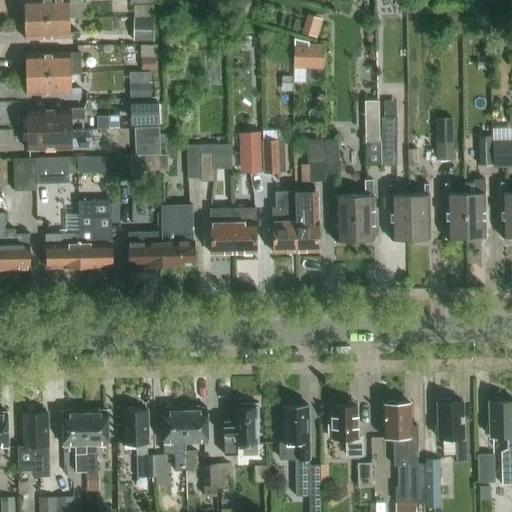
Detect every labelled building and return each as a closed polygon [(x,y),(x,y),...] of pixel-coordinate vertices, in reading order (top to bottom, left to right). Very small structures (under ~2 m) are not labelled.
[(24,0),(25,19),(70,18),(70,3),(80,2),(79,0),(24,0)] [(207,0),(207,12),(223,13),(224,0),(207,0)] [(307,15),(302,33),(319,38),(323,20),(307,15)] [(26,39),(80,37),(80,32),(70,33),(70,18),(25,19),(26,39)] [(154,18),(135,18),(135,41),(154,41),(154,18)] [(294,38),(293,62),(323,63),(324,46),(312,45),(312,42),(294,38)] [(81,73),(80,58),(81,58),(81,53),(26,55),(26,74),(81,73)] [(157,58),(141,58),(141,63),(141,71),(157,71),(157,62),(157,58)] [(81,73),(26,74),(27,94),(81,93),(81,88),(72,88),(71,75),(81,75),(81,73)] [(494,108),(493,89),(481,90),(482,109),(494,108)] [(380,100),(366,100),(367,165),(381,165),(380,100)] [(134,101),(131,101),(132,115),(132,126),(135,125),(157,125),(156,101),(134,101)] [(28,130),(72,129),(72,114),(82,114),(82,109),(27,110),(28,130)] [(382,166),(399,166),(398,117),(383,117),(384,137),(382,137),(382,166)] [(437,161),(454,160),(454,118),(436,118),(437,161)] [(491,128),(479,128),(479,166),(491,166),(491,128)] [(73,149),(93,149),(93,138),(73,138),(72,129),(28,130),(28,150),(73,149)] [(262,172),(261,138),(261,132),(240,132),(242,173),(262,172)] [(325,140),(326,172),(341,172),(340,139),(325,140)] [(326,180),(326,172),(325,140),(310,140),(310,180),(326,180)] [(511,140),(493,140),(493,165),(493,168),(511,167),(511,140)] [(263,177),(277,176),(276,143),(262,143),(263,177)] [(215,169),(225,169),(225,153),(233,153),(233,144),(200,145),(201,178),(201,182),(215,182),(215,169)] [(201,178),(200,145),(188,145),(189,179),(201,178)] [(408,150),(409,166),(418,165),(418,150),(408,150)] [(141,155),(120,156),(120,179),(141,179),(141,171),(141,155)] [(170,155),(141,155),(141,171),(170,170),(170,155)] [(69,173),(78,173),(77,157),(36,158),(37,190),(37,184),(69,183),(69,173)] [(77,157),(78,173),(86,173),(86,157),(77,157)] [(15,191),(37,190),(36,158),(14,159),(15,191)] [(375,240),(374,180),(365,180),(366,195),(343,196),(343,192),(344,192),(344,186),(334,186),(335,241),(375,240)] [(466,238),(486,238),(485,180),(474,180),(474,183),(465,183),(465,193),(466,238)] [(511,236),(511,192),(506,192),(506,182),(501,182),(502,237),(511,236)] [(411,239),(431,239),(429,184),(425,184),(425,194),(410,194),(411,239)] [(466,238),(465,193),(450,193),(450,184),(445,184),(446,238),(466,238)] [(411,239),(410,194),(395,195),(395,185),(390,185),(391,240),(411,239)] [(295,190),(295,191),(295,193),(296,252),(320,251),(317,190),(295,190)] [(296,252),(295,193),(295,191),(275,192),(276,207),(272,207),(273,252),(296,252)] [(80,267),(113,266),(111,200),(78,201),(79,233),(80,267)] [(161,232),(162,265),(196,264),(195,241),(194,241),(193,231),(192,231),(192,226),(193,226),(193,205),(162,205),(162,232),(161,232)] [(211,254),(234,253),(233,208),(210,209),(211,254)] [(234,253),(257,253),(257,208),(233,208),(234,253)] [(0,268),(31,268),(30,234),(16,234),(16,229),(6,229),(5,213),(0,212),(0,268)] [(129,266),(162,265),(161,232),(129,232),(129,242),(128,242),(129,266)] [(46,267),(80,267),(79,233),(46,234),(46,267)] [(511,484),(511,400),(490,401),(490,437),(508,436),(508,448),(503,452),(504,485),(511,484)] [(456,463),(469,463),(467,420),(464,420),(463,402),(438,402),(439,438),(456,438),(456,463)] [(259,418),(260,418),(259,403),(232,404),(232,407),(229,407),(230,420),(224,420),(225,455),(238,454),(238,444),(259,444),(259,418)] [(383,404),(384,438),(394,438),(394,465),(398,465),(398,486),(424,486),(424,464),(417,464),(417,445),(418,445),(417,426),(414,426),(411,426),(410,403),(383,404)] [(348,456),(363,455),(362,437),(358,438),(358,404),(332,405),(332,425),(329,425),(329,435),(332,435),(332,439),(347,439),(348,456)] [(299,459),(310,459),(309,405),(283,406),(283,442),(298,442),(299,459)] [(175,443),(186,443),(185,408),(163,409),(164,443),(175,443)] [(186,452),(187,471),(197,471),(196,443),(208,443),(208,408),(185,408),(186,443),(186,452)] [(146,444),(147,444),(147,409),(124,410),(125,444),(135,444),(135,452),(146,452),(146,444)] [(97,445),(109,445),(108,410),(85,411),(87,472),(98,472),(97,445)] [(76,473),(87,472),(85,411),(63,411),(64,446),(76,446),(76,454),(76,473)] [(0,447),(9,447),(8,413),(0,412),(0,447)] [(34,477),(48,476),(47,412),(24,412),(25,446),(18,446),(18,471),(34,471),(34,477)] [(279,442),(280,460),(294,459),(299,459),(298,442),(283,442),(279,442)] [(175,443),(164,443),(164,453),(175,453),(186,452),(186,443),(175,443)] [(186,452),(175,453),(176,471),(187,471),(186,452)] [(137,477),(156,476),(156,454),(137,455),(137,477)] [(156,454),(156,476),(156,485),(171,485),(170,462),(167,462),(167,454),(156,454)] [(494,454),(478,455),(479,482),(495,482),(495,481),(494,454)] [(294,459),(295,496),(310,496),(310,459),(299,459),(294,459)] [(426,460),(426,507),(438,507),(438,460),(426,460)] [(372,463),(359,463),(359,487),(373,486),(372,463)] [(217,497),(217,490),(216,465),(202,466),(203,497),(217,497)] [(216,465),(217,490),(229,490),(229,465),(216,465)] [(322,497),(322,489),(322,466),(310,467),(311,497),(322,497)] [(269,483),(268,467),(256,467),(256,484),(269,483)] [(123,496),(122,472),(108,473),(109,497),(123,496)] [(87,474),(87,492),(98,492),(98,473),(87,474)] [(479,486),(479,499),(490,499),(489,486),(479,486)] [(18,511),(18,496),(4,497),(4,511),(18,511)] [(57,511),(57,496),(39,497),(39,511),(57,511)] [(75,511),(75,496),(57,496),(57,511),(75,511)] [(415,511),(416,503),(395,503),(395,511),(415,511)]
